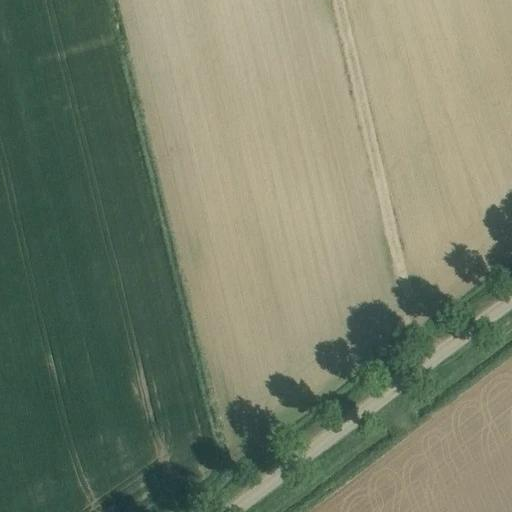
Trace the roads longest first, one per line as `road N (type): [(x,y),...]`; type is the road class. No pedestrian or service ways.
road 1 (unclassified): [(231,511),(511,302)]
road 2 (track): [(338,0),(408,292)]
